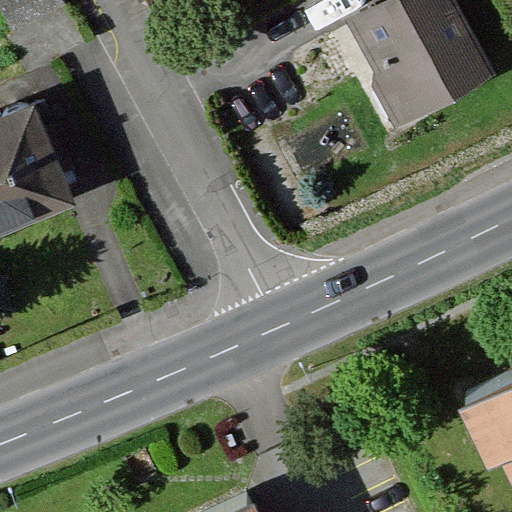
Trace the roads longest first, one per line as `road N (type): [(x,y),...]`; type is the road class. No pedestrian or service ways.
road 1 (residential): [(278,327),(104,0)]
road 2 (secondary): [(0,444),(278,327)]
road 3 (secondary): [(278,327),(511,218)]
